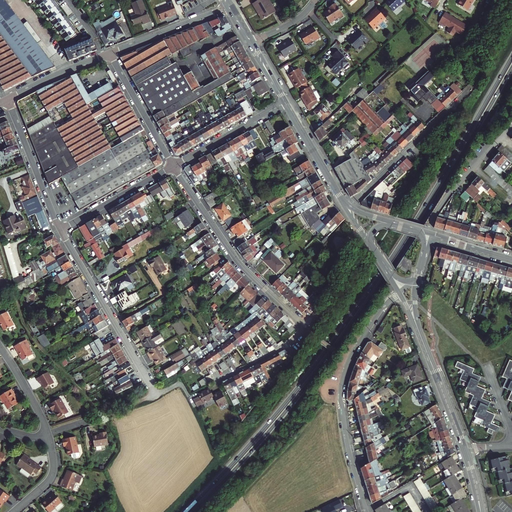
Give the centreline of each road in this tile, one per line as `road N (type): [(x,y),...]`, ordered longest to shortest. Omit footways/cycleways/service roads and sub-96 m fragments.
road 1 (trunk): [(511,56),(353,313),(186,511)]
road 2 (trunk): [(196,511),(350,327),(511,67)]
road 3 (residential): [(173,166),(229,250),(305,328),(216,380)]
road 4 (residential): [(366,511),(340,387),(348,361),(398,292)]
road 5 (residential): [(60,229),(152,388)]
road 6 (residential): [(348,206),(465,92)]
road 7 (residential): [(7,99),(60,229)]
road 8 (residential): [(427,234),(440,204),(511,126)]
road 9 (residential): [(285,101),(173,166)]
road 10 (residential): [(173,166),(60,229)]
road 11 (residential): [(109,54),(229,6)]
road 12 (residential): [(109,54),(173,166)]
road 13 (secondary): [(464,449),(418,332)]
